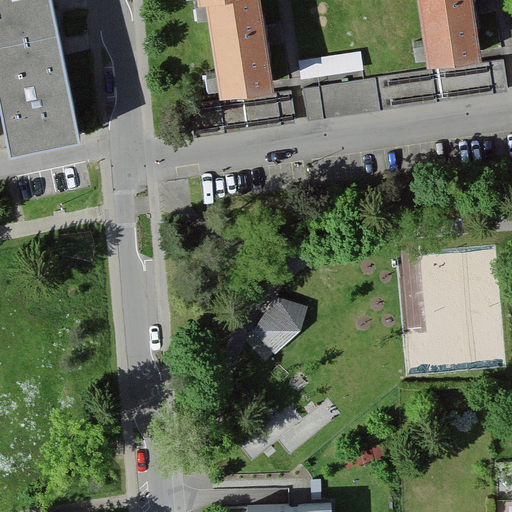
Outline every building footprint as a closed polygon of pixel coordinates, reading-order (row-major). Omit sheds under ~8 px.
[(54,0),(0,0),(0,87),(10,138),(79,125),(54,0)] [(209,0),(221,91),(273,84),(262,0),(209,0)] [(420,0),(428,60),(480,54),(473,0),(420,0)] [(302,72),(363,68),(362,51),(300,55),(302,72)] [(502,56),(309,86),(314,114),(506,84),(502,56)] [(289,88),(192,100),(195,128),(292,115),(289,88)] [(276,288),(250,337),(282,355),(309,305),(276,288)] [(328,511),(328,503),(252,505),(251,511),(328,511)]
